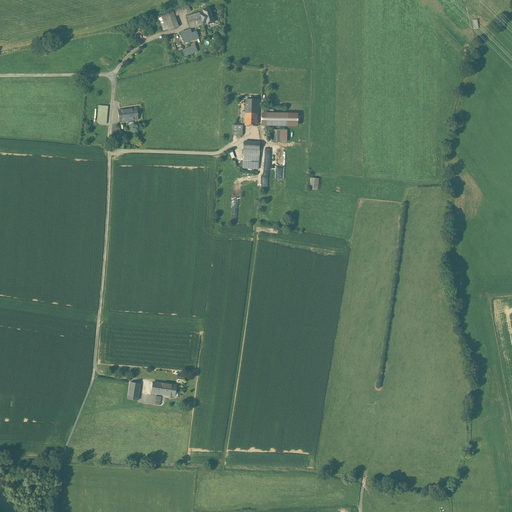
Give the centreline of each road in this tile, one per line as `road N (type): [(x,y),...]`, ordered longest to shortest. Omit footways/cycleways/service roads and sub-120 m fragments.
road 1 (residential): [(108,148),(94,364),(99,374),(126,378)]
road 2 (residential): [(108,148),(221,150),(237,142)]
